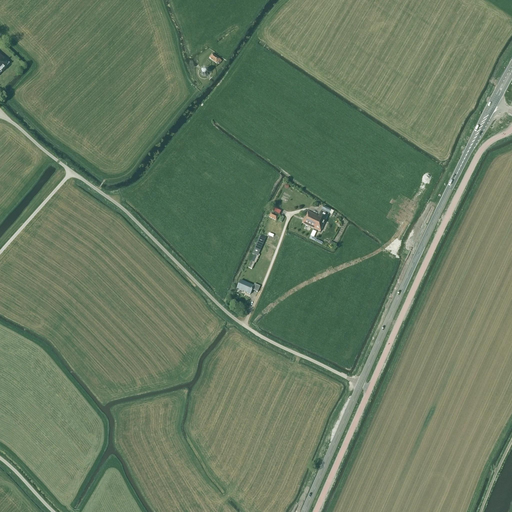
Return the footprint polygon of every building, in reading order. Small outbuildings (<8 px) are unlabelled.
[(0,73),(1,72),(2,73),(5,69),(10,63),(0,54),(0,73)] [(209,58),(216,64),(217,63),(219,64),(221,61),(212,54),(209,58)] [(316,215),(315,218),(318,220),(317,222),(319,223),(318,224),(323,226),(328,216),(331,210),(323,206),(321,212),(319,217),(316,215)] [(279,215),(272,211),(269,218),(276,221),(279,215)] [(302,223),(314,229),(317,222),(318,220),(315,218),(316,215),(308,212),(307,215),(306,215),(302,223)] [(317,222),(314,229),(310,236),(311,236),(309,239),(322,245),(323,243),(316,239),(314,237),(317,230),(320,232),(323,226),(318,224),(319,223),(317,222)] [(250,260),(252,261),(255,255),(258,257),(266,238),(260,236),(252,254),(250,260)] [(237,289),(250,295),(252,290),(258,292),(260,287),(254,284),(254,286),(241,281),(237,289)]
